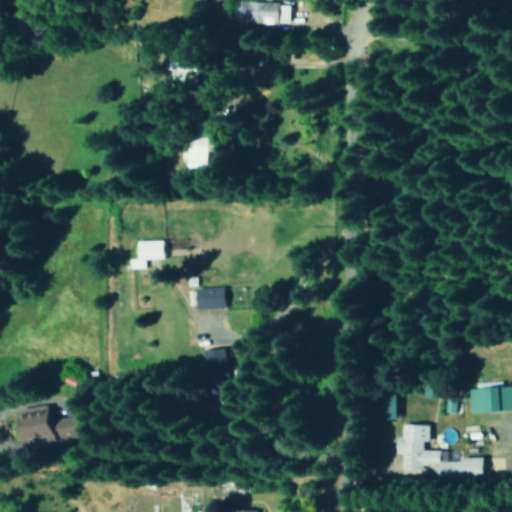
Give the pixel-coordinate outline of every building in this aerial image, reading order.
[(293,23),(293,2),(240,0),(240,22),(293,23)] [(193,132),(192,151),(183,151),(183,159),(190,159),(190,168),(211,168),(212,133),(193,132)] [(168,257),(167,239),(141,240),(141,258),(130,258),(130,268),(147,267),(147,258),(168,257)] [(228,307),(227,286),(199,287),(199,308),(228,307)] [(207,348),(207,370),(226,370),(227,348),(207,348)] [(425,395),(442,396),(443,383),(425,383),(425,395)] [(511,409),(511,385),(471,387),(472,411),(511,409)] [(489,458),(443,457),(443,450),(425,449),(425,440),(431,440),(431,424),(404,423),(404,436),(401,436),(401,469),(425,469),(425,463),(437,464),(437,479),(488,480),(489,458)]
